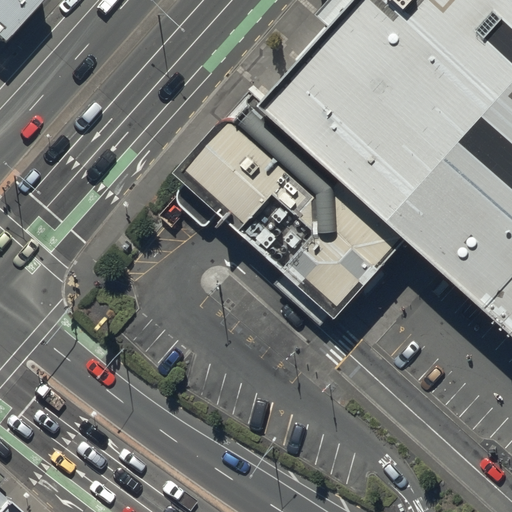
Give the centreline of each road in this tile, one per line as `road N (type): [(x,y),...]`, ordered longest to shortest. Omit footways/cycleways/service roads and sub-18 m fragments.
road 1 (primary): [(233,0),(0,261)]
road 2 (secondary): [(0,304),(282,511)]
road 3 (primary): [(0,141),(128,0)]
road 4 (secondary): [(148,511),(0,399)]
